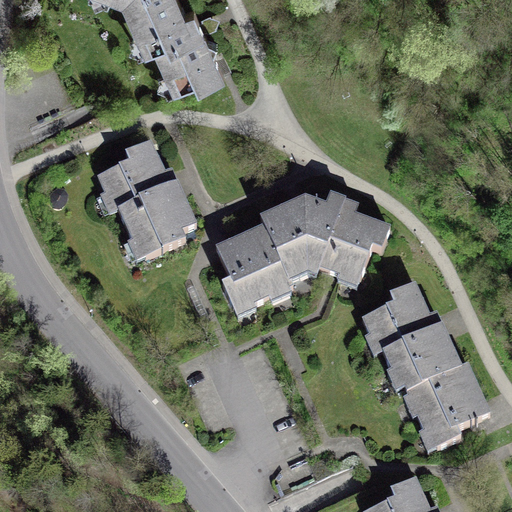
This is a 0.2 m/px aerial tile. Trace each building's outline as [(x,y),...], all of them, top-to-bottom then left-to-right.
[(175,0),(117,0),(130,32),(127,48),(150,47),(168,90),(190,82),(194,91),(222,79),(188,5),(179,9),(175,0)] [(121,156),(125,168),(90,180),(104,220),(114,216),(133,268),(184,250),(179,236),(192,231),(171,174),(160,178),(149,146),(121,156)] [(280,209),(310,276),(319,275),(364,286),(371,255),(385,258),(391,233),(353,221),(356,210),(326,200),(321,211),(300,202),(280,209)] [(310,276),(280,209),(252,223),(256,232),(210,251),(224,284),(215,287),(232,324),(288,301),(283,290),(310,276)] [(387,400),(401,394),(455,372),(432,316),(424,319),(412,290),(386,301),(389,309),(358,321),(366,340),(363,341),(387,400)] [(465,368),(455,372),(401,394),(426,458),(463,443),(458,431),(486,419),(465,368)] [(312,467),(318,482),(335,475),(328,459),(312,467)] [(437,511),(435,508),(426,511),(413,482),(386,494),(390,503),(369,511),(437,511)]
